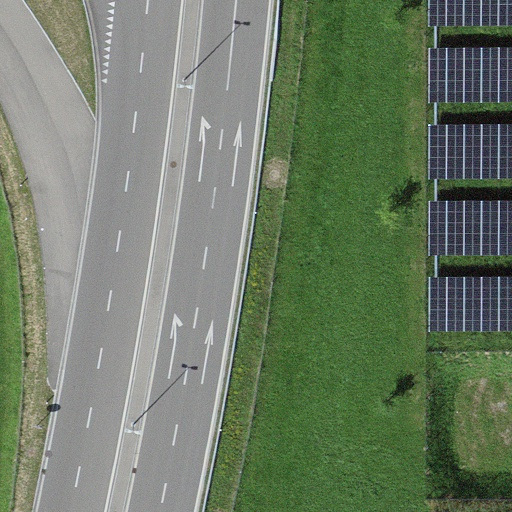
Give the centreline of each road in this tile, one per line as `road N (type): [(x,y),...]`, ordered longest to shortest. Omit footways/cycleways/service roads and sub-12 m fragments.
road 1 (trunk): [(164,511),(239,0)]
road 2 (trunk): [(147,12),(109,300),(70,511)]
